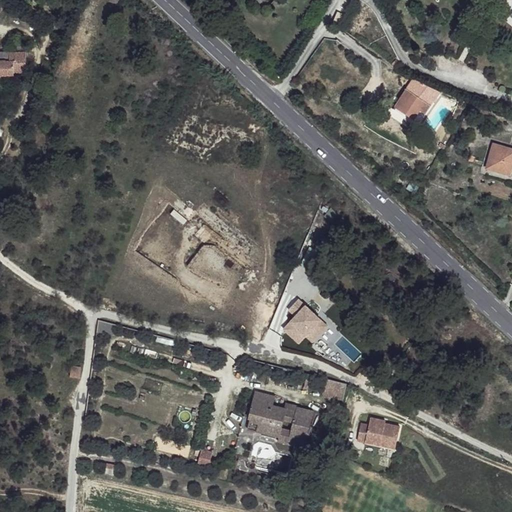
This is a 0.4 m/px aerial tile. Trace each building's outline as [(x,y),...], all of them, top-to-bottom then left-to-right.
[(0,71),(16,71),(16,67),(29,67),(27,46),(16,46),(17,54),(0,53),(0,71)] [(413,79),(395,106),(414,118),(420,111),(425,114),(441,91),(413,79)] [(511,148),(493,144),(487,168),(511,175),(511,148)] [(324,256),(309,249),(301,265),(316,273),(324,256)] [(298,299),(288,310),(295,317),(283,330),(295,340),(301,332),(305,336),(310,331),(317,337),(327,326),(298,299)] [(310,331),(305,336),(312,342),(317,337),(310,331)] [(301,332),(295,340),(299,344),(305,336),(301,332)] [(82,367),(72,367),(71,377),(81,378),(82,367)] [(344,396),(347,384),(341,383),(338,394),(344,396)] [(136,404),(161,411),(165,396),(140,389),(136,404)] [(248,427),(258,430),(258,424),(281,430),(284,419),(292,421),(288,438),(305,442),(312,410),(290,404),(289,409),(284,408),(272,404),(274,396),(255,392),(248,418),(250,419),(248,427)] [(369,424),(361,423),(357,440),(366,442),(367,437),(381,440),(380,445),(395,448),(400,426),(385,423),(386,421),(371,417),(369,424)] [(258,424),(258,430),(280,435),(281,430),(258,424)] [(305,442),(288,438),(287,442),(304,447),(305,442)] [(212,451),(202,449),(198,464),(208,467),(212,451)] [(115,465),(107,464),(106,472),(114,474),(115,465)]
